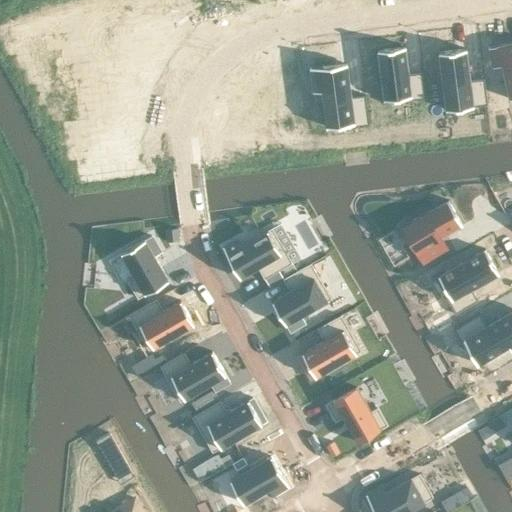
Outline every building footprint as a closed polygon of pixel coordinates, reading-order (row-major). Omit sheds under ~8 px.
[(511,41),(488,47),(492,66),(501,64),(509,98),(511,97),(511,41)] [(404,46),(377,49),(384,103),(425,97),(422,71),(408,73),(404,46)] [(466,48),(438,52),(445,109),(487,104),(483,78),(469,79),(466,48)] [(310,67),(309,67),(309,69),(312,92),(322,91),(326,124),(326,126),(327,126),(327,125),(352,122),(353,126),(368,124),(364,94),(350,96),(347,71),(346,63),(323,66),(323,65),(322,65),(322,66),(310,68),(310,67)] [(249,118),(234,119),(238,154),(253,152),(282,149),(299,147),(294,112),(278,114),(274,80),(245,83),(249,118)] [(148,146),(86,153),(89,177),(151,171),(148,146)] [(448,199),(401,226),(422,263),(448,249),(441,237),(462,224),(448,199)] [(174,228),(163,235),(167,241),(178,235),(174,228)] [(237,238),(222,247),(239,277),(257,267),(264,279),(292,263),(271,228),(241,245),(237,238)] [(151,235),(121,252),(135,277),(128,281),(137,298),(168,280),(154,256),(161,252),(151,235)] [(484,249),(434,277),(455,314),(478,301),(471,288),(498,273),(484,249)] [(289,291),(272,301),(289,331),(305,323),(300,315),(330,298),(310,263),(283,279),(289,291)] [(156,299),(128,315),(148,350),(194,324),(180,300),(162,311),(156,299)] [(479,314),(453,329),(461,342),(464,340),(477,363),(508,346),(511,353),(511,311),(486,326),(479,314)] [(323,340),(297,355),(311,379),(360,350),(340,315),(317,329),(323,340)] [(180,346),(169,352),(172,358),(183,352),(180,346)] [(183,352),(160,366),(180,401),(210,384),(214,391),(229,382),(212,351),(190,364),(183,352)] [(362,364),(351,371),(354,377),(365,371),(362,364)] [(356,387),(325,404),(335,421),(342,417),(356,441),(387,424),(377,407),(370,411),(356,387)] [(219,401),(192,417),(212,452),(266,421),(252,397),(226,412),(219,401)] [(333,441),(326,445),(332,456),(339,452),(333,441)] [(238,451),(227,457),(231,463),(242,457),(238,451)] [(121,453),(110,459),(122,481),(133,475),(121,453)] [(271,456),(230,480),(243,503),(269,488),(273,495),(288,486),(271,456)] [(242,457),(231,463),(235,471),(246,465),(242,457)] [(381,486),(365,495),(375,511),(405,511),(432,496),(419,473),(385,493),(381,486)] [(465,485),(439,500),(445,511),(471,496),(465,485)] [(108,511),(142,511),(134,497),(108,511)]
